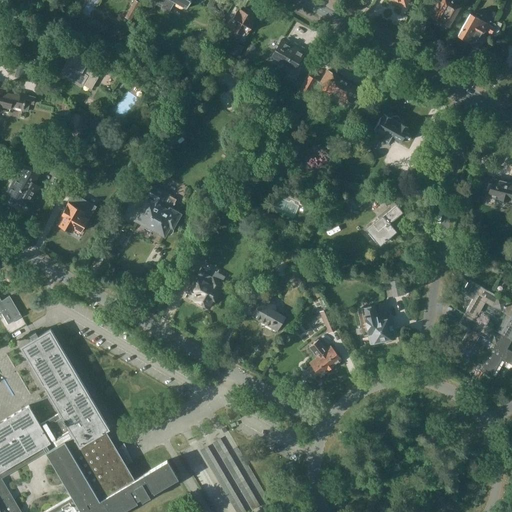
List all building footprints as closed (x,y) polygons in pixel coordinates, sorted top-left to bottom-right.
[(130,20),(139,2),(134,0),(133,0),(125,17),(130,20)] [(159,0),(150,0),(147,7),(153,10),(159,0)] [(166,0),(166,2),(172,5),(174,2),(187,9),(191,0),(196,3),(197,0),(166,0)] [(449,25),(449,26),(461,6),(453,2),(453,0),(442,0),(442,2),(438,0),(434,8),(438,10),(433,17),(441,21),(439,25),(446,30),(449,25)] [(56,16),(58,14),(60,10),(59,9),(64,2),(62,1),(57,8),(55,7),(53,10),(51,8),(49,11),(56,16)] [(239,8),(229,24),(232,26),(230,28),(234,30),(235,33),(237,34),(239,33),(242,35),(241,37),(245,39),(255,21),(253,20),(255,17),(239,8)] [(490,35),(493,30),(496,24),(491,21),(489,24),(470,13),(458,35),(470,42),(471,45),(473,47),(477,46),(479,43),(478,41),(482,33),(485,33),(490,36),(490,35)] [(62,15),(58,21),(63,24),(67,18),(62,15)] [(499,32),(493,30),(490,35),(497,38),(499,32)] [(219,47),(225,37),(219,33),(213,43),(219,47)] [(96,44),(85,38),(82,43),(93,49),(96,44)] [(281,40),(273,55),(282,61),(281,62),(286,65),(286,64),(289,65),(288,66),(292,69),(293,67),(295,68),(290,77),(296,80),(307,61),(301,57),(304,53),(281,40)] [(256,48),(248,43),(241,55),(249,59),(256,48)] [(84,58),(73,52),(61,73),(61,74),(62,73),(82,85),(82,86),(85,82),(93,87),(102,71),(87,62),(86,64),(82,62),(84,58)] [(108,61),(106,64),(103,68),(121,79),(126,71),(108,61)] [(29,68),(26,80),(38,83),(40,77),(36,70),(29,68)] [(333,74),(328,71),(321,84),(334,91),(333,94),(338,96),(340,95),(352,102),(360,90),(355,87),(354,85),(351,83),(349,83),(339,78),(338,75),(335,74),(333,74)] [(318,82),(309,77),(299,94),(308,100),(318,82)] [(0,110),(1,111),(2,109),(9,110),(11,105),(22,108),(22,109),(28,111),(30,102),(34,103),(36,98),(5,90),(5,89),(0,87),(0,110)] [(369,95),(362,92),(357,101),(369,107),(373,98),(368,96),(369,95)] [(289,109),(284,118),(293,124),(298,114),(289,109)] [(375,148),(378,142),(379,141),(380,142),(382,144),(384,144),(385,143),(385,142),(389,144),(392,139),(394,140),(395,141),(394,141),(395,141),(396,141),(399,143),(402,139),(404,140),(405,141),(407,141),(408,140),(410,139),(410,138),(411,136),(410,135),(409,134),(406,132),(408,127),(400,123),(401,122),(401,120),(401,119),(400,117),(398,116),(397,115),(396,115),(394,115),(392,117),(391,118),(383,113),(371,133),(367,131),(364,136),(362,141),(364,142),(375,148)] [(179,135),(184,126),(174,120),(169,130),(179,135)] [(71,149),(63,163),(70,166),(77,153),(71,149)] [(12,184),(7,192),(10,194),(18,199),(17,201),(25,206),(28,200),(32,202),(38,190),(35,188),(37,184),(35,182),(40,173),(26,165),(15,185),(12,184)] [(80,167),(67,190),(65,193),(71,197),(58,218),(61,219),(58,224),(71,232),(73,228),(81,232),(87,219),(88,219),(95,206),(73,194),(86,170),(80,167)] [(490,190),(489,195),(511,200),(511,181),(510,182),(493,178),(492,183),(489,182),(488,189),(490,190)] [(176,198),(168,194),(144,180),(138,191),(150,197),(137,219),(139,220),(139,222),(142,224),(144,223),(146,224),(146,223),(154,228),(154,229),(156,230),(157,232),(159,233),(161,233),(163,234),(163,233),(165,234),(167,234),(168,234),(170,234),(172,232),(172,231),(173,229),(172,228),(172,226),(172,225),(173,223),(174,223),(175,222),(176,221),(176,220),(177,219),(177,218),(177,216),(178,214),(170,209),(171,208),(176,198)] [(344,181),(343,188),(360,190),(361,184),(344,181)] [(242,192),(240,195),(249,199),(253,192),(247,188),(244,193),(242,192)] [(236,210),(238,204),(231,201),(229,206),(236,210)] [(396,204),(380,217),(367,228),(380,243),(394,231),(388,224),(402,212),(396,204)] [(180,272),(185,275),(203,246),(197,243),(187,261),(186,260),(180,272)] [(298,271),(308,277),(310,273),(302,266),(298,271)] [(189,289),(187,292),(194,296),(193,299),(197,301),(197,302),(197,304),(201,306),(203,306),(204,305),(209,308),(214,299),(215,298),(218,294),(217,293),(220,289),(219,288),(222,283),(225,277),(215,271),(211,277),(200,270),(196,277),(192,284),(190,284),(189,288),(189,289)] [(297,271),(292,279),(304,286),(309,277),(308,277),(298,271),(297,271)] [(389,283),(385,283),(388,297),(393,296),(402,294),(399,280),(389,282),(389,283)] [(511,301),(511,303),(469,280),(462,292),(473,298),(464,314),(477,321),(487,303),(507,314),(497,332),(501,334),(511,317),(511,316),(511,315),(511,301)] [(285,317),(274,311),(275,308),(275,305),(272,304),(275,300),(264,294),(251,316),(262,322),(264,318),(278,326),(276,330),(277,331),(285,317)] [(9,296),(1,301),(0,302),(0,314),(7,311),(13,321),(21,317),(9,296)] [(388,311),(386,302),(378,304),(380,312),(375,313),(373,304),(357,308),(361,325),(366,324),(370,343),(374,342),(375,343),(378,343),(379,341),(384,340),(385,341),(389,340),(390,338),(394,337),(390,318),(388,318),(387,311),(388,311)] [(328,307),(319,311),(329,333),(337,329),(328,307)] [(496,343),(495,344),(496,343),(501,334),(497,332),(477,321),(464,314),(459,323),(469,328),(457,349),(466,354),(467,351),(470,352),(480,334),(496,343)] [(511,315),(511,316),(511,317),(501,334),(511,340),(511,339),(511,315)] [(178,479),(168,460),(167,460),(167,461),(135,480),(106,431),(110,429),(109,428),(109,429),(50,329),(51,329),(50,328),(38,336),(36,332),(35,331),(29,335),(30,336),(30,335),(32,339),(19,346),(20,347),(59,413),(40,424),(30,406),(29,406),(28,405),(0,422),(0,511),(121,511),(136,503),(137,503),(138,503),(136,501),(140,498),(142,501),(143,501),(143,500),(149,497),(150,497),(148,494),(152,491),(153,493),(154,493),(154,492),(177,479),(178,479)] [(496,343),(495,344),(480,370),(491,376),(501,358),(511,364),(511,351),(507,349),(511,340),(501,334),(496,343)] [(449,340),(443,337),(440,342),(446,346),(449,340)] [(309,363),(311,366),(320,377),(342,359),(331,345),(326,349),(318,339),(309,346),(317,356),(309,363)] [(274,492),(268,495),(274,506),(280,503),(274,492)]
